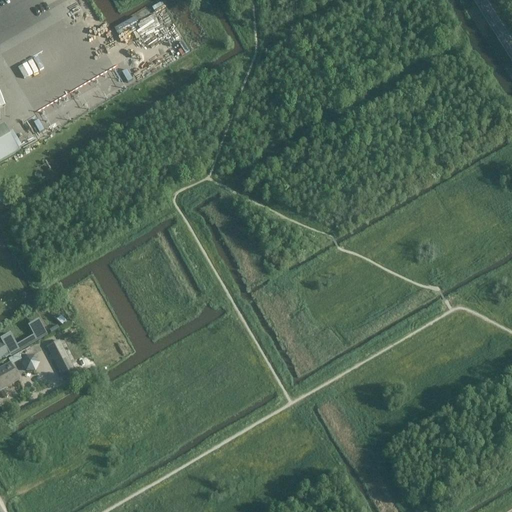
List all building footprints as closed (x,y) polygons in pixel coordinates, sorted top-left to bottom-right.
[(150,21),(152,25),(163,19),(155,4),(139,12),(145,23),(150,21)] [(61,317),(57,321),(62,326),(67,322),(61,317)] [(10,333),(2,338),(3,341),(10,354),(47,333),(39,319),(29,325),(35,335),(17,345),(10,333)] [(57,326),(49,330),(51,334),(59,329),(57,326)] [(9,354),(10,354),(3,341),(0,343),(0,359),(9,354)] [(59,341),(48,347),(65,379),(76,373),(59,341)] [(12,364),(22,358),(20,353),(9,359),(12,364)] [(26,356),(23,362),(27,370),(35,370),(39,363),(35,355),(26,356)] [(0,392),(20,381),(10,364),(0,369),(0,392)]
